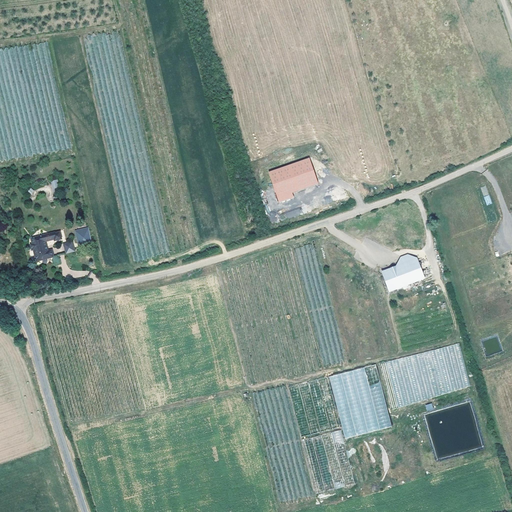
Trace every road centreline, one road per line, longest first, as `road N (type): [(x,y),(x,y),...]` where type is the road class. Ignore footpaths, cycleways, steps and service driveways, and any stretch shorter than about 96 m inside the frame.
road 1 (unclassified): [(511,150),(262,245),(14,309)]
road 2 (tertiary): [(14,309),(30,334),(84,511)]
